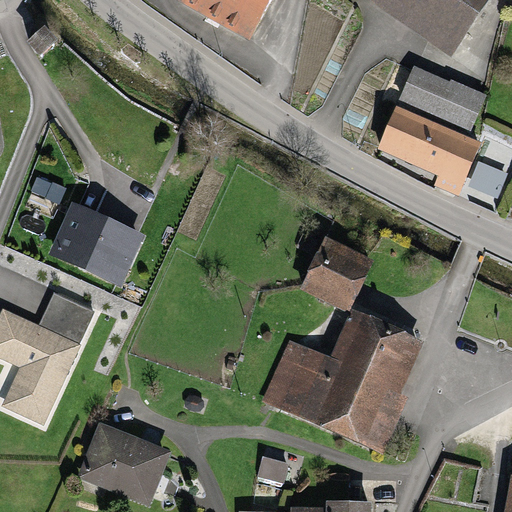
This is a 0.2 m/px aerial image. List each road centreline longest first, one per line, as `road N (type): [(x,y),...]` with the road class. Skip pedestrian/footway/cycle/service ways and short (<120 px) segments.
road 1 (secondary): [(480,231),(257,111),(106,0)]
road 2 (residential): [(454,413),(444,314),(480,231)]
